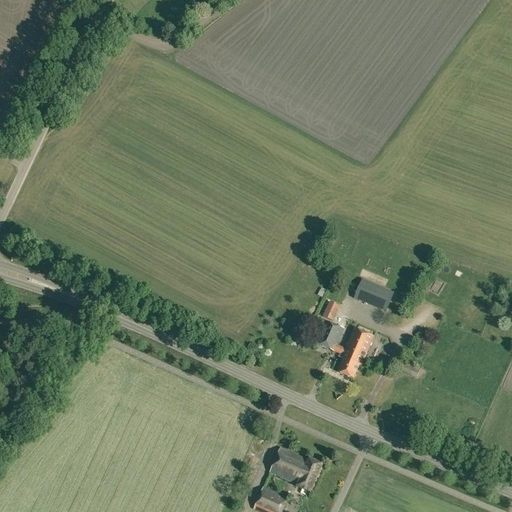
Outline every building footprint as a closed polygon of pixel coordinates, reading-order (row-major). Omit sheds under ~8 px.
[(358,284),(354,297),(387,306),(391,292),(358,284)] [(322,316),(332,321),(339,306),(329,301),(322,316)] [(337,372),(353,379),(359,365),(361,366),(374,337),(354,328),(345,349),(337,345),(344,329),(325,320),(315,343),(340,354),(338,357),(343,359),(337,372)] [(415,335),(422,344),(428,339),(421,330),(415,335)] [(394,368),(416,378),(421,367),(403,359),(404,357),(400,355),(394,368)] [(297,486),(310,492),(323,464),(309,458),(308,459),(282,446),(270,472),(297,484),(297,486)] [(253,509),(259,511),(282,511),(290,498),(263,486),(253,509)]
